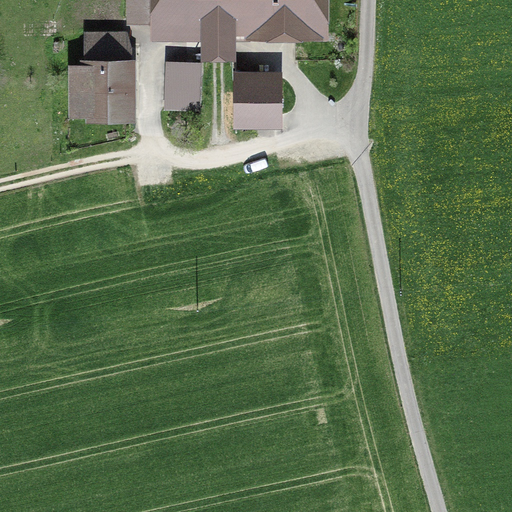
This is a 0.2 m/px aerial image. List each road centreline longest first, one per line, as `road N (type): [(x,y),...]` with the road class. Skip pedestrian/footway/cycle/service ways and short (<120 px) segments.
road 1 (track): [(439,511),(395,341),(360,115)]
road 2 (track): [(0,184),(140,155),(228,157),(360,115)]
